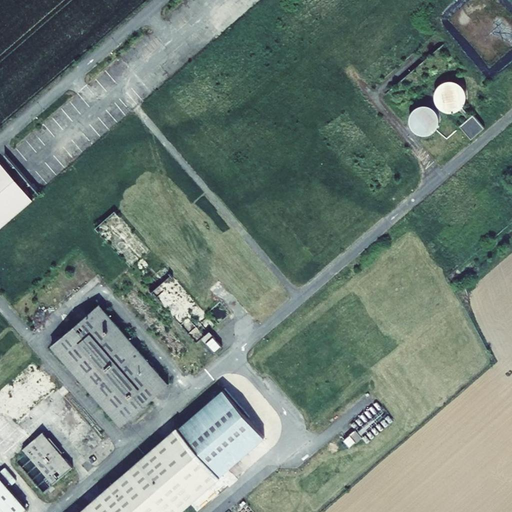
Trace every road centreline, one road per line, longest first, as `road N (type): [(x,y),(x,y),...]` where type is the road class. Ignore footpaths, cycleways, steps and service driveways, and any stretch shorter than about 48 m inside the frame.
road 1 (unknown): [(43,348),(115,301),(131,309),(197,388)]
road 2 (unknown): [(43,348),(129,447)]
